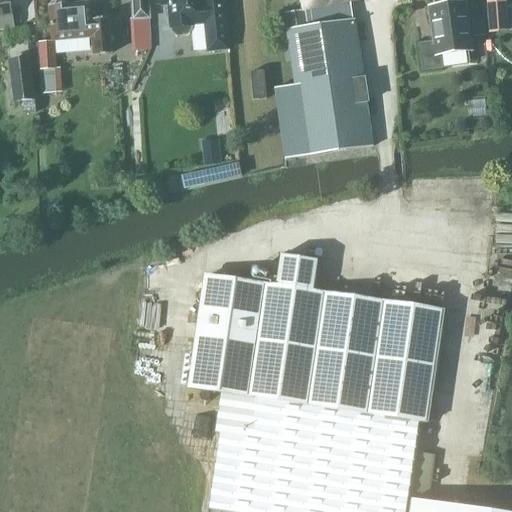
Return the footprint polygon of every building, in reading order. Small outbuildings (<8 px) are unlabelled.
[(0,0),(0,31),(13,30),(8,0),(0,0)] [(148,20),(146,0),(131,0),(133,21),(148,20)] [(205,4),(204,0),(162,0),(163,6),(169,5),(171,27),(172,27),(173,32),(177,36),(187,34),(192,30),(191,25),(206,24),(209,52),(228,50),(223,2),(205,4)] [(294,87),(274,90),(284,160),(373,147),(354,21),(352,21),(349,3),(367,1),(366,0),(299,0),(302,12),(286,15),(288,32),(286,32),(294,87)] [(502,0),(487,1),(488,35),(504,34),(502,0)] [(51,6),(48,7),(52,42),(92,38),(94,56),(113,54),(109,20),(91,22),(89,7),(80,8),(80,4),(66,6),(63,2),(53,3),(51,6)] [(465,3),(429,7),(433,43),(435,56),(466,52),(470,52),(465,3)] [(483,18),(472,19),(474,38),(485,37),(483,18)] [(39,69),(40,68),(51,68),(55,67),(54,43),(37,44),(39,69)] [(29,61),(9,63),(13,103),(22,102),(33,101),(29,61)] [(51,68),(40,68),(41,94),(57,93),(55,67),(51,68)] [(264,100),(261,72),(248,73),(251,101),(264,100)] [(33,101),(22,102),(23,116),(34,115),(33,101)] [(206,166),(220,164),(218,148),(204,150),(206,166)] [(242,178),(239,164),(181,177),(184,190),(242,178)] [(265,285),(248,398),(420,423),(427,424),(444,311),(313,292),(317,262),(280,256),(276,286),(265,285)] [(204,276),(188,389),(221,394),(248,398),(265,285),(204,276)] [(221,394),(216,433),(220,434),(252,438),(241,511),(405,511),(407,500),(408,500),(415,454),(420,423),(248,398),(221,394)] [(208,511),(241,511),(252,438),(220,434),(208,511)] [(436,461),(416,458),(410,500),(412,500),(430,503),(436,461)] [(412,501),(409,511),(490,511),(475,510),(427,503),(412,501)]
